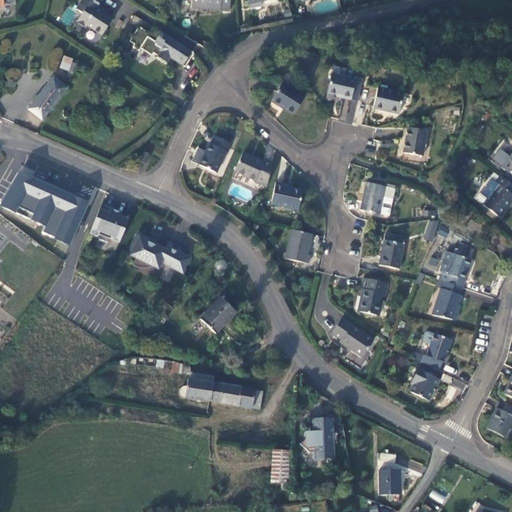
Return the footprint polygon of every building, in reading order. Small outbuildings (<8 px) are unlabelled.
[(94,29),(104,13),(95,7),(95,6),(88,1),(88,0),(69,0),(67,3),(74,7),(68,16),(77,22),(78,20),(94,29)] [(189,0),(189,8),(228,11),(228,0),(189,0)] [(176,60),(184,47),(183,46),(144,21),(140,28),(130,21),(121,35),(126,38),(124,41),(130,45),(132,42),(144,49),(145,47),(149,50),(148,52),(157,58),(162,49),(166,52),(165,53),(176,60)] [(339,93),(342,73),(320,69),(316,86),(329,89),(329,91),(334,92),(339,93)] [(45,72),(19,103),(32,114),(57,82),(45,72)] [(350,75),(342,73),(339,93),(346,94),(350,75)] [(293,90),(269,76),(259,95),(264,98),(269,100),(270,99),(282,107),(293,90)] [(392,86),(366,80),(361,101),(366,102),(387,107),(392,86)] [(416,123),(397,120),(395,136),(394,145),(413,148),(416,123)] [(231,143),(217,136),(213,144),(210,143),(200,166),(217,174),(231,143)] [(142,149),(136,146),(132,154),(138,156),(142,149)] [(511,154),(510,157),(501,150),(493,160),(511,175),(511,154)] [(268,187),(272,165),(257,159),(244,153),(235,172),(268,187)] [(374,178),(353,174),(350,188),(348,202),(368,205),(374,178)] [(67,246),(86,205),(18,175),(0,208),(43,227),(40,233),(53,239),(53,240),(67,246)] [(504,207),(511,196),(511,194),(511,185),(500,176),(495,182),(499,185),(482,206),(499,220),(507,209),(504,207)] [(383,180),(374,178),(368,205),(377,207),(383,180)] [(284,184),(275,183),(272,205),(299,210),(303,190),(294,188),(284,186),(284,184)] [(110,214),(102,211),(92,236),(100,239),(101,236),(121,244),(130,221),(120,218),(122,214),(112,210),(110,214)] [(427,220),(425,240),(435,241),(437,221),(427,220)] [(391,229),(375,225),(371,239),(368,257),(388,261),(393,237),(390,236),(391,229)] [(445,237),(449,229),(441,225),(437,234),(445,237)] [(311,234),(292,229),(286,259),(308,263),(309,256),(307,255),(309,243),(311,234)] [(139,236),(134,246),(137,248),(132,258),(138,261),(134,268),(139,270),(144,271),(149,271),(152,270),(153,268),(159,271),(162,265),(183,275),(191,260),(181,255),(183,250),(171,244),(167,252),(155,247),(150,245),(151,242),(139,236)] [(448,274),(455,254),(448,252),(441,272),(448,274)] [(446,281),(462,286),(471,260),(455,254),(448,274),(446,281)] [(374,277),(353,272),(352,276),(351,283),(353,284),(349,305),(366,309),(370,289),(372,289),(374,277)] [(459,293),(462,286),(446,281),(443,289),(441,289),(433,315),(453,319),(462,294),(459,293)] [(226,305),(210,289),(189,312),(205,327),(226,305)] [(363,333),(331,312),(325,320),(321,326),(331,334),(329,337),(351,351),(363,333)] [(421,362),(439,371),(443,362),(445,362),(452,340),(435,334),(426,358),(424,357),(421,362)] [(203,369),(181,360),(179,373),(202,376),(203,369)] [(436,378),(439,371),(421,362),(418,370),(421,371),(410,392),(429,402),(440,381),(436,378)] [(199,395),(202,376),(179,373),(178,372),(176,391),(199,395)] [(252,385),(236,382),(202,376),(199,395),(250,403),(252,385)] [(511,407),(504,404),(500,412),(496,409),(487,429),(502,437),(511,417),(511,407)] [(302,427),(298,428),(289,437),(298,445),(303,445),(304,453),(324,451),(323,436),(327,435),(326,426),(322,426),(321,411),(301,412),(302,427)] [(386,446),(370,444),(370,452),(385,453),(386,446)] [(279,446),(263,445),(260,476),(277,477),(279,446)] [(411,460),(407,468),(422,474),(426,466),(411,460)] [(388,461),(370,461),(371,487),(391,486),(389,473),(396,472),(395,462),(388,461)] [(442,504),(446,497),(432,489),(428,496),(442,504)] [(346,501),(348,511),(356,511),(363,511),(361,500),(354,501),(346,501)]
